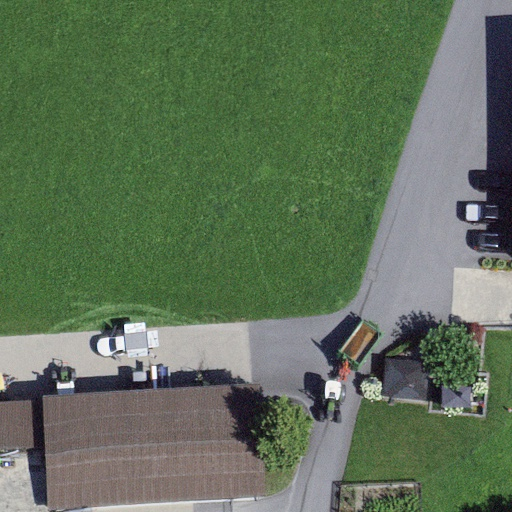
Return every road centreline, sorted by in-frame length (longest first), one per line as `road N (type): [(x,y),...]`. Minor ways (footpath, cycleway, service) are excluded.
road 1 (track): [(325,511),(356,382),(485,0)]
road 2 (track): [(0,374),(365,356)]
